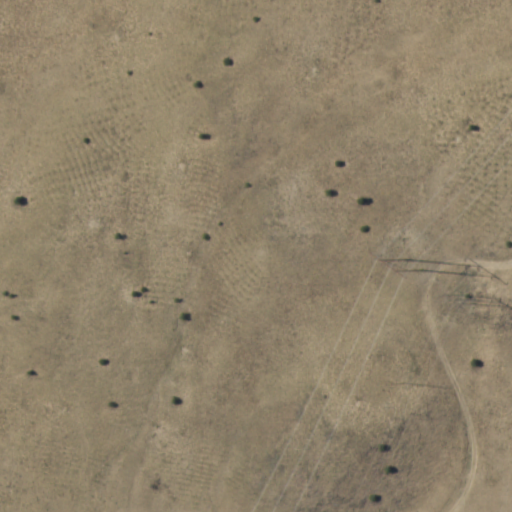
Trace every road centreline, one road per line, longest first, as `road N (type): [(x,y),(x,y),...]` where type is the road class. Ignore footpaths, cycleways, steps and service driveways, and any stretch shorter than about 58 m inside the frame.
road 1 (residential): [(356,511),(375,343),(417,216),(459,143),(511,83)]
road 2 (track): [(452,511),(476,458),(468,406),(427,316),(435,268)]
